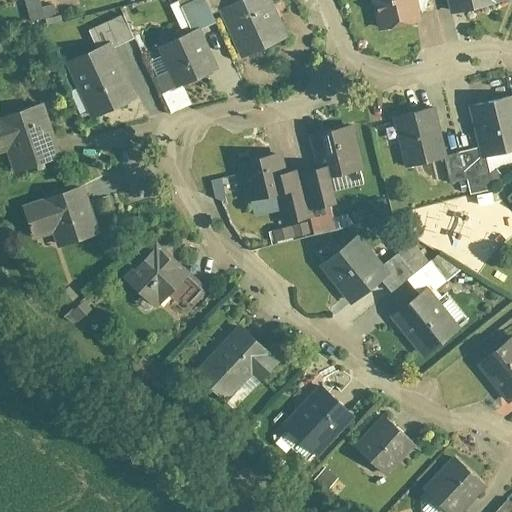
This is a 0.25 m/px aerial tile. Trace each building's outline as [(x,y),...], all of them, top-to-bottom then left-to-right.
[(44,0),(48,10),(77,0),(44,0)] [(229,0),(217,0),(207,4),(214,21),(235,12),(229,0)] [(262,0),(261,0),(221,20),(244,66),(285,46),(262,0)] [(404,0),(361,0),(368,41),(410,34),(404,0)] [(445,0),(449,22),(489,14),(487,2),(499,0),(498,0),(445,0)] [(201,5),(179,14),(190,40),(212,32),(201,5)] [(52,32),(44,10),(27,16),(34,38),(52,32)] [(123,21),(85,37),(93,57),(106,52),(132,41),(123,21)] [(195,39),(161,55),(180,97),(214,81),(195,39)] [(93,57),(66,68),(91,127),(131,110),(106,52),(93,57)] [(511,151),(511,129),(506,100),(466,108),(476,159),(511,151)] [(439,160),(425,111),(386,122),(399,171),(439,160)] [(44,112),(0,126),(0,152),(15,148),(24,176),(62,163),(44,112)] [(348,127),(311,136),(323,187),(360,177),(348,127)] [(468,151),(451,154),(456,182),(473,179),(468,151)] [(446,184),(456,182),(451,154),(441,156),(446,184)] [(274,161),(236,169),(244,205),(282,197),(274,161)] [(315,172),(296,177),(307,221),(326,216),(315,172)] [(98,241),(80,192),(30,211),(38,233),(53,227),(62,254),(98,241)] [(300,225),(295,197),(282,199),(287,227),(300,225)] [(384,277),(351,240),(318,269),(351,306),(384,277)] [(201,294),(157,251),(126,283),(145,301),(157,288),(183,312),(201,294)] [(379,281),(390,293),(411,276),(401,263),(379,281)] [(418,288),(389,312),(424,355),(453,331),(418,288)] [(276,357),(239,325),(198,372),(225,395),(248,369),(258,378),(276,357)] [(511,333),(509,329),(471,356),(500,397),(511,388),(511,333)] [(349,412),(320,383),(281,423),(310,451),(349,412)] [(413,437),(384,411),(355,442),(384,469),(413,437)] [(451,511),(482,479),(454,453),(423,487),(450,511),(451,511)]
